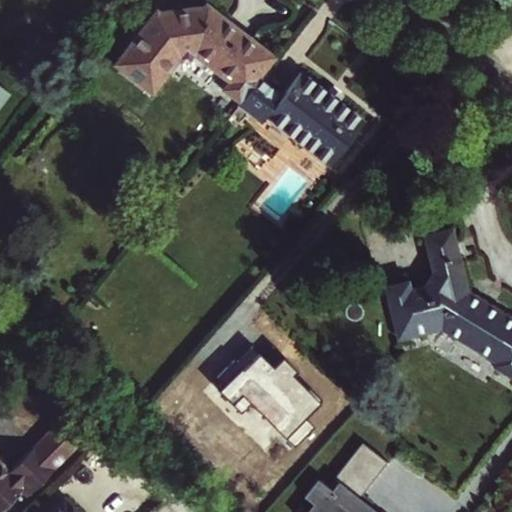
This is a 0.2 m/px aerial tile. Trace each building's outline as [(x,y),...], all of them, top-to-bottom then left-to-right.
[(226,85),(242,99),(256,80),(274,57),(205,4),(155,10),(116,60),(153,89),(181,53),(197,50),(232,77),(226,85)] [(268,116),(330,164),(363,121),(338,101),(342,95),(332,87),(327,93),(300,72),(280,97),(256,80),(242,99),(241,101),(265,119),(268,116)] [(511,376),(511,317),(471,290),(455,228),(428,237),(428,239),(424,241),(432,272),(436,271),(437,275),(429,286),(413,290),(409,282),(389,288),(402,339),(446,327),(499,362),(496,366),(511,376)] [(87,396),(79,411),(94,418),(101,403),(87,396)] [(390,463),(364,443),(335,480),(340,484),(335,491),(321,480),(307,497),(316,505),(310,511),(378,511),(362,498),(390,463)] [(0,511),(26,486),(33,492),(58,467),(36,446),(12,470),(0,457),(0,511)] [(81,511),(64,494),(47,511),(81,511)]
